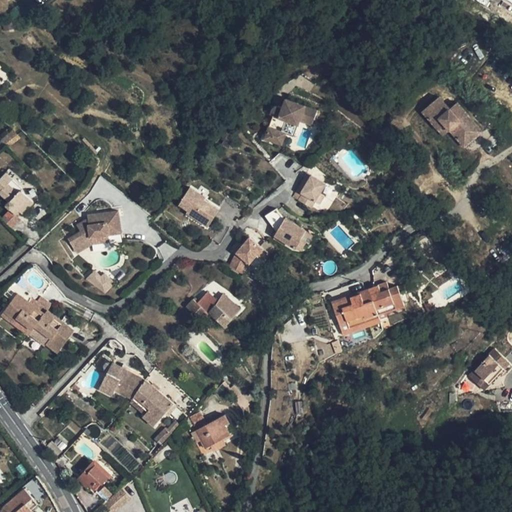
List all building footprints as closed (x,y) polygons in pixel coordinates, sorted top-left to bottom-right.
[(464,118),(468,114),(458,102),(450,109),(439,96),(422,111),(439,130),(446,124),(450,130),(465,146),(478,135),(464,118)] [(273,115),(265,139),(282,145),(286,133),(294,136),(301,120),(313,124),(318,109),(287,98),(283,108),(277,106),(273,109),(271,114),(273,115)] [(483,131),(468,114),(464,118),(478,135),(483,131)] [(446,124),(439,130),(444,136),(450,130),(446,124)] [(8,183),(11,180),(12,179),(5,172),(0,177),(0,193),(9,201),(19,211),(22,213),(33,201),(20,189),(18,191),(8,183)] [(325,181),(310,174),(301,191),(302,192),(299,198),(311,205),(315,199),(319,201),(323,192),(320,191),(325,181)] [(18,191),(20,189),(11,180),(8,183),(18,191)] [(181,202),(190,208),(196,213),(194,215),(210,225),(221,208),(206,198),(208,195),(192,185),(181,202)] [(19,211),(9,201),(5,205),(9,209),(15,214),(19,211)] [(275,235),(296,248),(307,229),(286,217),(284,220),(276,208),(265,215),(277,232),(275,235)] [(15,214),(9,209),(2,216),(11,226),(12,227),(20,219),(15,214)] [(69,239),(76,251),(92,241),(92,236),(109,234),(122,232),(119,210),(96,213),(97,218),(89,219),(87,219),(77,225),(81,232),(69,239)] [(22,213),(19,211),(15,214),(20,219),(23,215),(22,213)] [(92,241),(76,251),(77,253),(92,244),(110,241),(109,234),(92,236),(92,241)] [(237,253),(230,266),(243,274),(249,262),(250,263),(257,255),(263,260),(269,252),(250,236),(237,253)] [(114,282),(94,269),(86,281),(106,294),(114,282)] [(386,276),(387,281),(390,288),(397,285),(407,281),(403,270),(386,276)] [(335,310),(340,323),(348,320),(351,326),(379,316),(379,313),(404,304),(397,285),(390,288),(387,281),(380,284),(383,293),(364,300),(361,293),(351,297),(354,303),(343,307),(335,310)] [(332,301),(335,310),(343,307),(354,303),(351,297),(361,293),(364,300),(383,293),(380,284),(332,301)] [(219,301),(209,291),(200,301),(195,297),(187,305),(199,316),(201,314),(204,317),(208,313),(209,312),(225,327),(241,308),(224,293),(219,301)] [(18,293),(5,311),(16,319),(18,317),(33,329),(36,326),(45,313),(30,302),(18,293)] [(33,297),(30,302),(45,313),(48,309),(53,303),(41,295),(38,301),(33,297)] [(425,305),(429,313),(436,310),(432,302),(425,305)] [(379,316),(380,319),(406,309),(404,304),(379,313),(379,316)] [(45,313),(36,326),(52,337),(63,346),(75,330),(48,309),(45,313)] [(16,319),(5,311),(1,316),(28,336),(33,329),(18,317),(16,319)] [(348,320),(340,323),(344,335),(381,321),(380,319),(379,316),(351,326),(348,320)] [(63,346),(52,337),(46,345),(58,353),(63,346)] [(511,374),(511,366),(500,357),(476,387),(487,397),(492,391),(496,394),(511,374)] [(133,398),(146,379),(113,362),(100,388),(113,395),(116,389),(133,398)] [(511,384),(511,374),(496,394),(491,400),(511,396),(511,386),(511,384)] [(174,403),(146,379),(133,398),(148,410),(145,414),(144,415),(155,425),(166,413),(174,403)] [(235,398),(243,407),(249,403),(241,393),(239,395),(233,388),(232,389),(225,381),(223,383),(235,398)] [(72,388),(77,392),(80,388),(75,383),(72,388)] [(492,391),(487,397),(491,400),(496,394),(492,391)] [(131,402),(145,414),(148,410),(133,398),(131,402)] [(174,403),(166,413),(169,416),(178,406),(174,403)] [(190,417),(197,430),(207,424),(199,411),(190,417)] [(226,414),(207,424),(197,430),(202,439),(207,447),(212,444),(223,438),(231,434),(226,424),(230,422),(226,414)] [(168,428),(173,432),(181,424),(176,419),(168,428)] [(155,439),(162,445),(173,432),(168,428),(166,426),(155,439)] [(202,439),(197,430),(192,433),(197,442),(202,439)] [(223,438),(212,444),(216,451),(227,444),(223,438)] [(97,459),(86,470),(89,472),(97,464),(110,476),(108,478),(111,481),(118,473),(102,458),(99,461),(97,459)] [(86,481),(90,485),(95,490),(102,482),(103,483),(108,478),(110,476),(97,464),(89,472),(86,470),(78,478),(84,483),(86,481)] [(33,498),(25,488),(5,507),(9,511),(33,511),(32,510),(27,504),(33,498)] [(27,504),(32,510),(38,504),(33,498),(27,504)]
